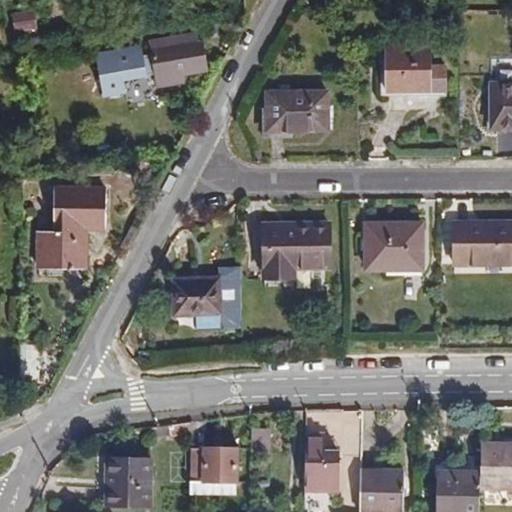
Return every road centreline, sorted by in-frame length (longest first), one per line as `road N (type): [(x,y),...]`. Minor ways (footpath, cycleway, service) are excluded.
road 1 (tertiary): [(511,384),(163,393)]
road 2 (residential): [(511,182),(249,182),(193,161)]
road 3 (residential): [(94,342),(193,161)]
road 4 (residential): [(193,161),(281,0)]
road 5 (tertiary): [(40,446),(92,417),(163,393)]
